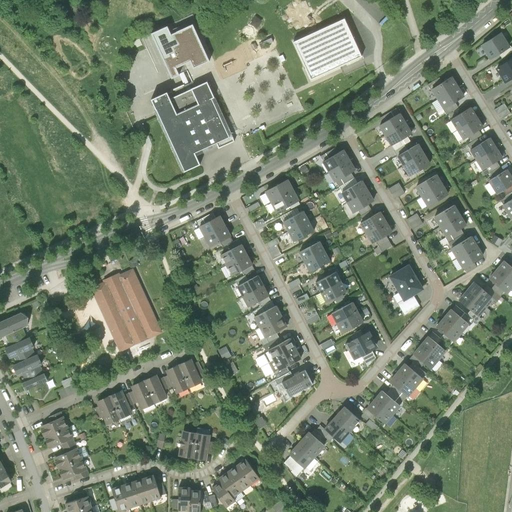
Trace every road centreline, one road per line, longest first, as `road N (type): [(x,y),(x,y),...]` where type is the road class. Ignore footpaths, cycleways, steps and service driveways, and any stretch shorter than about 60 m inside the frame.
road 1 (residential): [(342,122),(439,289),(359,383),(348,389),(331,380)]
road 2 (track): [(150,220),(115,150),(67,82),(0,13)]
road 3 (unclassified): [(228,187),(0,288)]
road 4 (residential): [(331,380),(228,187)]
road 5 (unclassified): [(342,122),(228,187)]
road 6 (unclassified): [(445,47),(342,122)]
road 7 (residential): [(511,153),(445,47)]
